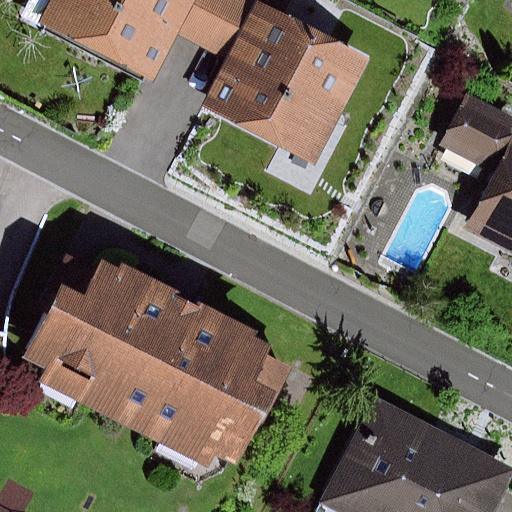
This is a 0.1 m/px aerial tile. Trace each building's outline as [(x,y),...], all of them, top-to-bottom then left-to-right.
[(190,0),(42,0),(31,22),(147,82),(172,34),(190,0)] [(252,1),(249,0),(190,0),(172,34),(223,60),(252,1)] [(365,58),(252,1),(223,60),(199,107),(312,163),(365,58)] [(511,124),(511,118),(462,92),(432,150),(486,178),(459,228),(511,255),(511,134),(508,132),(511,124)] [(88,273),(63,261),(13,361),(33,372),(28,382),(198,467),(204,455),(229,468),(252,422),(257,424),(285,369),(256,355),(261,345),(244,336),(247,331),(194,305),(191,311),(163,297),(166,291),(114,265),(111,273),(93,264),(88,273)] [(510,481),(370,407),(320,502),(338,511),(493,511),(494,511),(510,481)]
